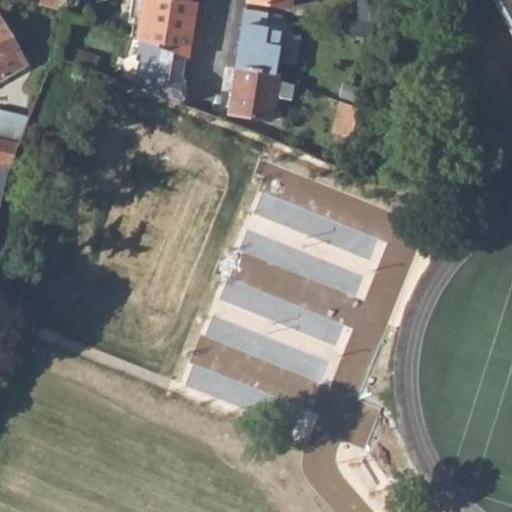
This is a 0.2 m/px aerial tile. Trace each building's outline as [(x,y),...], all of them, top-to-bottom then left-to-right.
[(39,0),(38,7),(59,13),(61,0),(39,0)] [(159,48),(186,56),(194,3),(190,3),(170,0),(140,0),(134,39),(159,48)] [(340,34),(366,39),(369,24),(369,0),(358,0),(358,21),(342,18),(340,34)] [(511,97),(464,10),(482,0),(429,0),(511,153),(511,97)] [(511,0),(492,0),(511,36),(511,0)] [(266,24),(267,20),(267,14),(245,10),(235,68),(270,75),(271,65),(292,69),(295,54),(283,52),(287,28),(266,24)] [(0,80),(30,66),(19,38),(0,16),(0,80)] [(288,23),(267,20),(266,24),(287,28),(288,23)] [(178,102),(186,56),(159,48),(134,39),(132,58),(136,58),(131,85),(178,102)] [(226,120),(267,137),(276,79),(276,76),(270,75),(235,68),(226,120)] [(333,133),(350,137),(357,109),(339,103),(333,133)] [(0,136),(16,141),(27,115),(0,108),(0,136)] [(0,193),(3,175),(16,142),(0,137),(0,193)]
